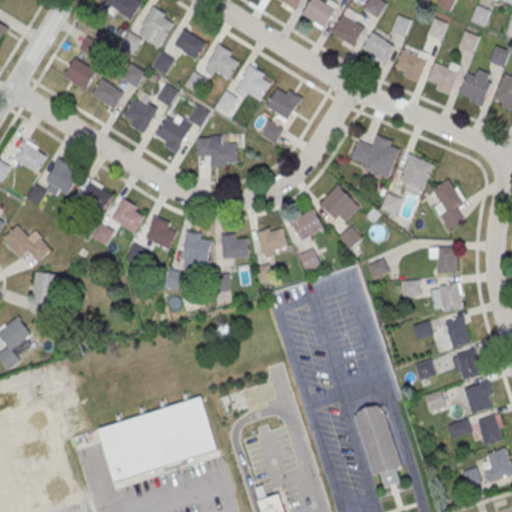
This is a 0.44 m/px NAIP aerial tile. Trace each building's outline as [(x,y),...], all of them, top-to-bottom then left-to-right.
[(99,0),(131,19),(142,0),(99,0)] [(302,0),(296,11),(277,0),(302,0)] [(311,0),(313,0),(335,12),(325,29),(302,15),(311,0)] [(368,0),(380,0),(387,4),(378,18),(363,9),(368,0)] [(440,0),(457,0),(453,11),(438,6),(440,0)] [(476,5),(491,11),(485,27),(470,21),(476,5)] [(153,7),(166,15),(164,18),(173,24),(159,48),(139,35),(143,28),(141,27),(153,7)] [(342,15),(365,29),(355,45),(332,31),(342,15)] [(397,15),(412,21),(406,37),(391,31),(397,15)] [(434,18),(448,24),(442,40),(428,34),(434,18)] [(0,38),(0,23),(9,29),(6,35),(3,34),(0,38)] [(184,30),(207,44),(198,60),(174,46),(184,30)] [(465,31),(480,36),(474,52),(459,47),(465,31)] [(130,32),(144,41),(136,56),(121,47),(130,32)] [(372,33),(395,47),(385,63),(362,49),(372,33)] [(88,37),(102,45),(93,59),(80,50),(88,37)] [(496,46),(511,52),(505,68),(490,62),(496,46)] [(217,49),(240,63),(230,79),(207,65),(217,49)] [(403,50),(428,60),(418,82),(404,76),(405,72),(395,68),(403,50)] [(162,52),(175,60),(166,75),(152,67),(162,52)] [(85,91),(97,72),(75,59),(64,78),(85,91)] [(435,63),(459,73),(450,96),(436,90),(438,85),(427,81),(435,63)] [(131,64),(146,73),(137,88),(122,79),(131,64)] [(250,66),(264,74),(262,79),(270,84),(261,100),(238,86),(250,66)] [(194,71),(207,80),(198,94),(184,86),(194,71)] [(468,73),(492,83),(482,107),(470,102),(471,99),(460,94),(468,73)] [(511,110),(511,76),(505,73),(493,103),(511,110)] [(114,109),(124,94),(102,80),(92,95),(114,109)] [(166,83),(180,91),(171,106),(157,98),(166,83)] [(276,89),(300,103),(290,119),(267,106),(276,89)] [(226,91),(239,99),(230,114),(217,105),(226,91)] [(144,134),(159,109),(149,103),(147,107),(134,100),(124,116),(133,121),(130,125),(144,134)] [(198,105),(211,114),(202,128),(189,120),(198,105)] [(176,154),(190,131),(168,117),(156,136),(167,142),(164,147),(176,154)] [(269,121),(284,130),(275,144),(260,135),(269,121)] [(373,143),(358,139),(351,164),(391,175),(399,145),(392,143),(393,139),(376,134),(373,143)] [(211,165),(237,167),(238,143),(227,142),(228,138),(198,136),(197,156),(212,157),(211,165)] [(37,173),(48,157),(25,143),(15,160),(37,173)] [(398,178),(422,190),(435,165),(411,152),(398,178)] [(69,194),(79,176),(69,170),(71,166),(60,159),(47,181),(69,194)] [(0,178),(2,180),(8,166),(0,162),(0,178)] [(466,201),(452,177),(427,192),(448,228),(465,218),(457,205),(466,201)] [(103,211),(112,196),(90,182),(81,197),(103,211)] [(360,207),(338,185),(321,203),(343,225),(360,207)] [(380,210),(395,217),(403,199),(388,192),(380,210)] [(135,231),(143,216),(135,211),(137,207),(124,199),(113,219),(135,231)] [(306,243),(324,226),(309,208),(290,225),(306,243)] [(178,226),(152,219),(146,241),(172,248),(178,226)] [(21,258),(29,251),(39,262),(52,251),(41,238),(34,244),(18,226),(4,238),(21,258)] [(257,234),(263,258),(288,251),(282,227),(257,234)] [(210,239),(203,239),(203,233),(185,233),(185,267),(210,267),(210,239)] [(236,239),(236,235),(222,235),(222,259),(249,259),(249,239),(236,239)] [(438,248),(456,248),(456,274),(438,274),(438,248)] [(299,255),(306,272),(321,267),(314,249),(299,255)] [(388,272),(384,260),(370,265),(374,277),(388,272)] [(31,312),(51,315),(57,274),(37,271),(31,312)] [(402,282),(420,280),(422,297),(403,299),(402,282)] [(439,287),(457,283),(462,309),(444,312),(439,287)] [(30,345),(26,340),(32,335),(19,317),(0,330),(0,337),(8,348),(0,353),(0,360),(8,371),(22,361),(17,354),(30,345)] [(445,323),(463,318),(471,342),(453,348),(445,323)] [(413,326),(430,321),(436,337),(418,342),(413,326)] [(456,356),(474,351),(482,375),(464,381),(456,356)] [(414,365),(432,359),(437,375),(419,381),(414,365)] [(467,389),(485,383),(493,408),(475,414),(467,389)] [(424,396),(441,391),(446,407),(429,412),(424,396)] [(201,397),(99,429),(116,483),(219,451),(201,397)] [(0,414),(0,511),(58,511),(77,507),(49,401),(0,414)] [(355,415),(359,414),(358,412),(368,407),(379,405),(380,407),(386,405),(387,408),(384,409),(403,465),(396,467),(402,483),(394,486),(386,488),(381,472),(375,475),(355,415)] [(478,421),(496,416),(503,441),(486,446),(478,421)] [(450,425),(467,419),(472,435),(455,441),(450,425)] [(487,455),(505,449),(511,470),(511,474),(495,480),(487,455)] [(285,511),(280,496),(259,503),(262,511),(285,511)]
